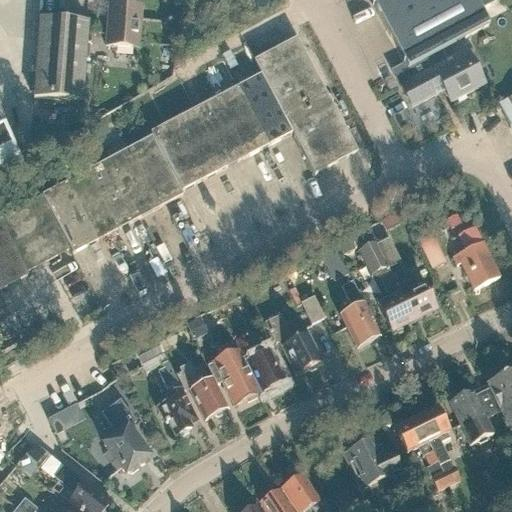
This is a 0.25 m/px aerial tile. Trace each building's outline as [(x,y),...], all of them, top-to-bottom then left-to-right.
[(391,73),(400,90),(432,73),(427,62),(441,54),(489,29),(473,0),(384,0),(371,7),(403,67),(391,73)] [(109,5),(106,47),(138,50),(142,8),(109,5)] [(165,14),(161,23),(166,30),(174,29),(178,21),(173,13),(165,14)] [(40,20),(34,100),(82,104),(88,23),(40,20)] [(296,40),(273,52),(304,109),(326,98),(296,40)] [(260,76),(284,120),(304,109),(273,52),(253,64),(260,76)] [(432,73),(400,90),(401,92),(409,107),(411,111),(435,98),(433,94),(443,89),(445,93),(451,105),(484,87),(466,52),(446,63),(441,54),(427,62),(432,73)] [(293,136),(284,120),(260,76),(237,89),(269,148),(293,136)] [(247,161),(269,148),(237,89),(214,101),(247,161)] [(304,109),(335,166),(357,154),(326,98),(304,109)] [(511,136),(511,99),(497,107),(511,136)] [(225,172),(247,161),(214,101),(192,112),(225,172)] [(335,166),(304,109),(284,120),(293,136),(315,176),(335,166)] [(152,139),(181,195),(225,172),(192,112),(150,135),(152,139)] [(0,178),(23,165),(0,123),(0,178)] [(152,139),(129,151),(160,208),(182,197),(181,195),(152,139)] [(129,151),(107,163),(137,220),(160,208),(129,151)] [(107,163),(84,175),(114,232),(137,220),(107,163)] [(84,175),(64,186),(95,243),(114,232),(84,175)] [(64,186),(41,198),(70,251),(72,255),(95,243),(64,186)] [(41,198),(0,219),(0,291),(27,278),(25,274),(70,251),(41,198)] [(388,240),(375,247),(387,270),(400,265),(388,240)] [(432,240),(420,246),(430,267),(443,261),(432,240)] [(350,242),(337,248),(342,260),(356,254),(350,242)] [(392,280),(387,270),(375,247),(374,244),(357,253),(369,279),(375,276),(380,285),(381,285),(391,303),(379,309),(392,333),(413,323),(392,280)] [(481,246),(453,259),(457,268),(461,266),(474,294),(498,282),(481,246)] [(334,284),(348,277),(335,250),(321,257),(334,284)] [(402,274),(392,280),(413,323),(437,311),(424,286),(412,293),(402,274)] [(341,289),(354,314),(341,320),(355,350),(380,339),(353,283),(341,289)] [(323,320),(312,300),(300,305),(311,327),(323,320)] [(208,336),(200,320),(186,327),(194,343),(208,336)] [(281,323),(267,330),(276,348),(279,347),(294,379),(307,372),(310,374),(317,371),(318,367),(319,366),(305,337),(292,343),(281,323)] [(244,336),(234,341),(236,345),(261,398),(273,392),(275,393),(280,391),(280,389),(284,387),(269,357),(257,363),(246,340),(244,336)] [(135,355),(141,366),(161,356),(155,344),(135,355)] [(237,354),(206,369),(216,388),(221,385),(233,410),(246,404),(247,407),(256,402),(255,400),(258,398),(246,373),(237,354)] [(169,406),(158,411),(164,424),(167,423),(174,439),(178,438),(179,440),(188,436),(187,433),(190,432),(186,425),(194,421),(167,365),(162,367),(164,371),(158,374),(167,392),(172,389),(175,396),(167,400),(169,406)] [(182,376),(177,379),(185,394),(188,392),(204,425),(215,419),(217,420),(224,417),(224,415),(227,413),(212,384),(200,390),(189,368),(180,372),(182,376)] [(475,398),(486,421),(499,414),(511,439),(511,440),(511,373),(486,385),(488,391),(475,398)] [(460,399),(449,404),(468,442),(470,447),(476,445),(480,446),(486,443),(487,439),(493,436),(486,421),(475,398),(472,393),(469,394),(468,392),(459,396),(460,399)] [(120,403),(101,416),(116,437),(102,447),(123,477),(126,475),(129,476),(135,472),(136,468),(147,460),(127,432),(136,425),(120,403)] [(416,421),(449,488),(459,483),(452,468),(451,468),(440,446),(448,442),(446,436),(449,434),(437,410),(416,421)] [(57,417),(48,422),(56,438),(66,433),(57,417)] [(449,488),(416,421),(395,432),(407,455),(417,450),(421,459),(423,458),(428,469),(425,470),(437,494),(449,488)] [(376,441),(347,455),(351,465),(348,466),(355,482),(361,479),(366,489),(400,473),(391,454),(383,458),(376,441)] [(35,446),(17,467),(31,479),(49,458),(35,446)] [(65,471),(59,479),(76,492),(67,503),(78,511),(102,511),(108,505),(65,471)] [(323,511),(304,479),(283,491),(295,511),(308,511),(311,510),(312,511),(323,511)] [(291,511),(280,493),(260,505),(263,511),(291,511)] [(336,494),(322,503),(327,511),(330,511),(342,505),(336,494)] [(17,511),(35,511),(37,510),(26,501),(17,511)]
